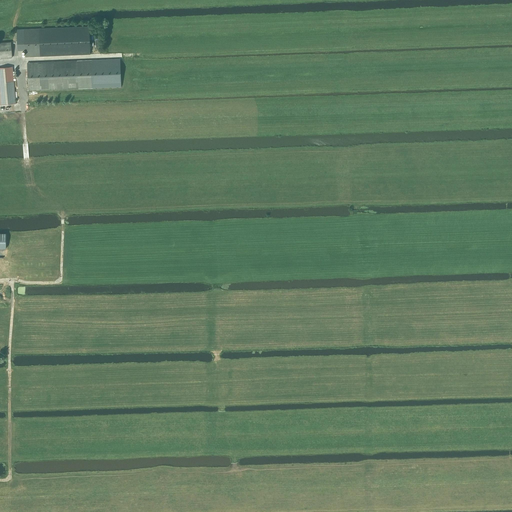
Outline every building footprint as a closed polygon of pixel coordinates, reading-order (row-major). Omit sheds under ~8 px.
[(89,27),(24,29),(25,50),(25,57),(90,55),(89,27)] [(24,29),(17,30),(18,51),(25,50),(24,29)] [(0,58),(12,58),(11,42),(0,42),(0,58)] [(92,60),(27,63),(28,91),(93,88),(121,87),(120,61),(120,59),(92,60)] [(0,68),(0,104),(0,105),(16,104),(13,67),(0,68)]
